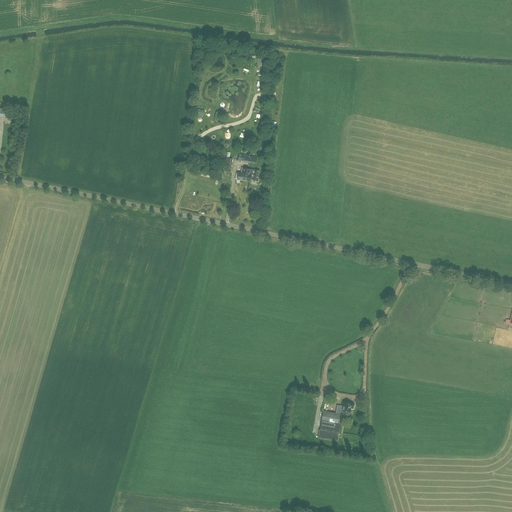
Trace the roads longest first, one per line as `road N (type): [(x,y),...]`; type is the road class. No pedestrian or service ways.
road 1 (unclassified): [(511,285),(0,177)]
road 2 (unknown): [(364,385),(367,340),(331,357),(323,391)]
